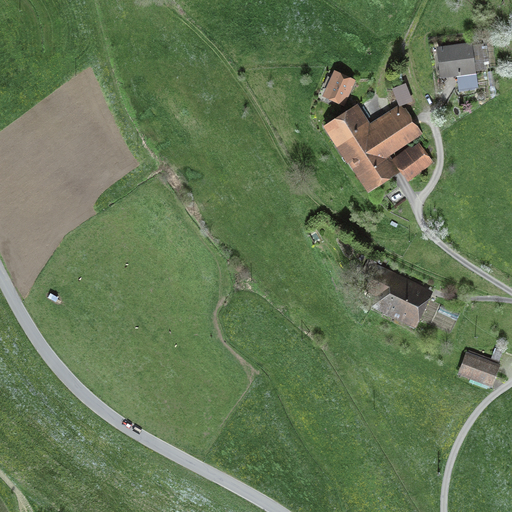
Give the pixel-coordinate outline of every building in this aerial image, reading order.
[(481,44),(441,50),(444,75),(457,73),(460,91),(474,89),(471,71),(485,69),(481,44)] [(351,83),(336,76),(328,94),(343,100),(351,83)] [(381,156),(418,132),(401,105),(372,123),(361,106),(325,129),(347,163),(354,158),(371,185),(391,171),(381,156)] [(418,146),(397,162),(409,179),(431,163),(418,146)] [(370,290),(378,294),(372,306),(387,314),(390,308),(413,319),(426,292),(402,281),(401,284),(386,277),(382,285),(375,281),(370,290)] [(466,354),(459,372),(487,383),(494,364),(466,354)]
